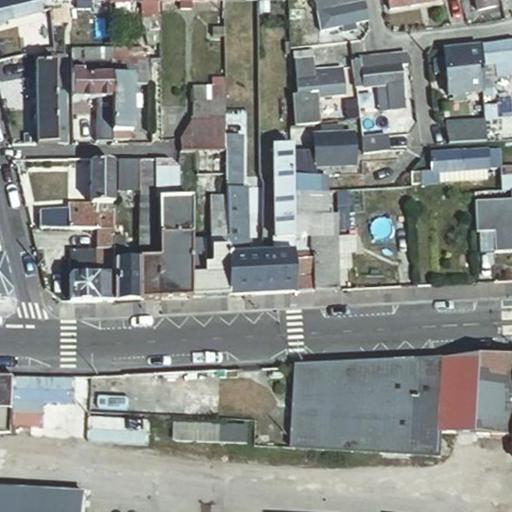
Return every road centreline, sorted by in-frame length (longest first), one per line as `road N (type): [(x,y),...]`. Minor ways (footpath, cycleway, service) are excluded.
road 1 (unclassified): [(43,340),(511,318)]
road 2 (residential): [(0,163),(43,340)]
road 3 (unknown): [(0,160),(178,150)]
